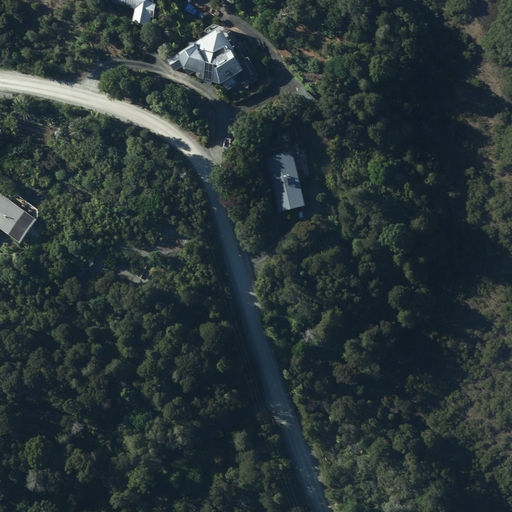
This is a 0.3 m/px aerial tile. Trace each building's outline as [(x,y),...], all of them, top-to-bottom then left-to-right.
[(119,0),(119,3),(139,9),(136,20),(155,26),(158,17),(162,18),(166,6),(164,5),(165,0),(119,0)] [(204,44),(205,46),(173,60),(178,72),(189,67),(191,72),(209,79),(208,82),(218,85),(219,81),(229,85),(232,91),(243,86),(240,80),(257,72),(249,54),(247,54),(236,30),(204,44)] [(289,133),(282,134),(284,142),(291,140),(289,133)] [(308,202),(292,149),(265,156),(281,210),(308,202)] [(0,224),(30,245),(47,221),(0,189),(0,224)]
